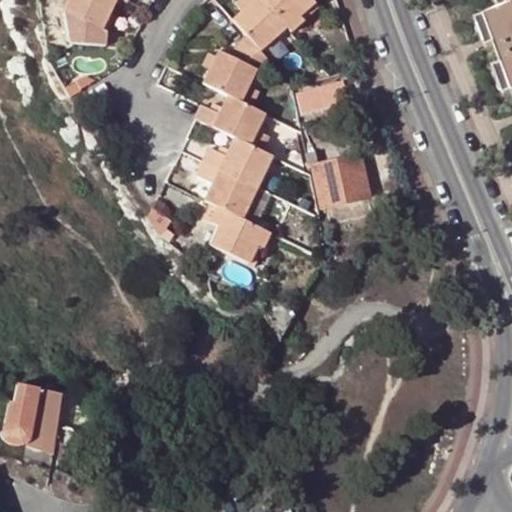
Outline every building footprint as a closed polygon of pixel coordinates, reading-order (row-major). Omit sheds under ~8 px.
[(109,37),(103,35),(110,19),(119,1),(116,0),(72,0),(72,1),(65,16),(72,19),(70,49),(106,51),(109,37)] [(247,10),(242,14),(233,21),(246,35),(263,54),(282,37),(286,40),(293,35),(261,0),(238,0),(240,1),(247,10)] [(300,20),(315,6),(309,0),(261,0),(293,35),(304,25),(300,20)] [(503,67),(511,91),(511,0),(507,0),(511,10),(502,14),(486,20),(496,46),(503,67)] [(497,0),(502,14),(511,10),(507,0),(497,0)] [(235,6),(242,14),(247,10),(240,1),(235,6)] [(319,11),(315,6),(300,20),(304,25),(319,11)] [(116,22),(110,19),(103,35),(109,37),(116,22)] [(487,50),(496,46),(486,20),(477,23),(487,50)] [(228,98),(241,104),(249,86),(255,74),(261,76),(272,65),(263,54),(246,35),(223,56),(206,48),(203,54),(196,68),(190,79),(228,98)] [(185,62),(196,68),(203,54),(191,49),(185,62)] [(505,98),(511,95),(511,91),(503,67),(495,71),(505,98)] [(348,105),(342,84),(297,97),(303,118),(348,105)] [(261,92),(249,86),(241,104),(252,109),(261,92)] [(251,148),(259,132),(268,116),(252,109),(241,104),(228,98),(222,111),(219,117),(210,113),(201,109),(196,121),(235,140),(251,148)] [(210,113),(219,117),(222,111),(213,107),(210,113)] [(263,153),(271,138),(259,132),(251,148),(263,153)] [(251,148),(235,140),(230,152),(227,159),(218,154),(208,150),(202,162),(257,189),(273,158),(263,153),(251,148)] [(221,148),(218,154),(227,159),(230,152),(221,148)] [(317,166),(313,153),(305,155),(307,168),(310,168),(320,208),(367,198),(358,157),(317,166)] [(213,185),(211,191),(205,203),(211,206),(241,220),(257,189),(202,162),(195,177),(204,181),(213,185)] [(202,186),(211,191),(213,185),(204,181),(202,186)] [(219,229),(211,247),(249,265),(258,247),(265,250),(273,235),(241,220),(211,206),(204,221),(219,229)] [(265,250),(258,247),(249,265),(255,268),(265,250)] [(285,296),(262,311),(265,315),(281,339),(296,313),(285,296)] [(15,389),(63,398),(57,428),(62,429),(69,393),(16,383),(15,389)] [(22,464),(49,469),(57,428),(63,398),(15,389),(12,408),(7,407),(0,438),(0,439),(2,442),(4,446),(8,448),(11,450),(16,451),(20,452),(24,451),(22,464)]
